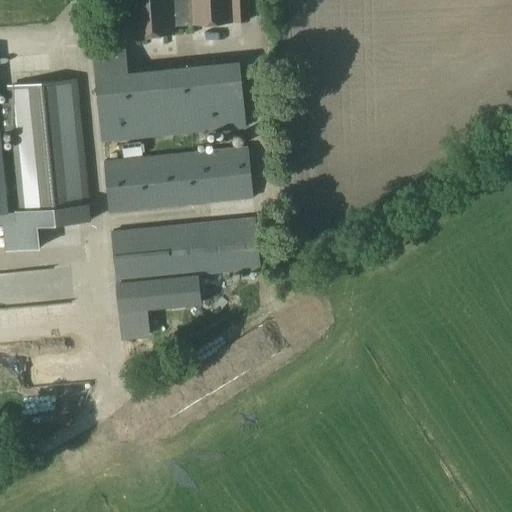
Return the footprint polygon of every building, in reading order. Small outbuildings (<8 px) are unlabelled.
[(126,0),(129,35),(175,32),(174,15),(188,14),(189,25),(250,22),(248,0),(126,0)] [(124,35),(90,38),(101,142),(245,128),(239,61),(127,71),(124,35)] [(0,222),(16,221),(19,249),(40,247),(38,224),(91,219),(89,203),(84,204),(71,80),(10,86),(11,101),(0,102),(0,222)] [(103,160),(108,213),(253,198),(248,146),(103,160)] [(116,284),(260,269),(255,216),(110,231),(115,283),(116,283),(116,284)] [(64,270),(0,275),(0,307),(67,302),(64,270)]
